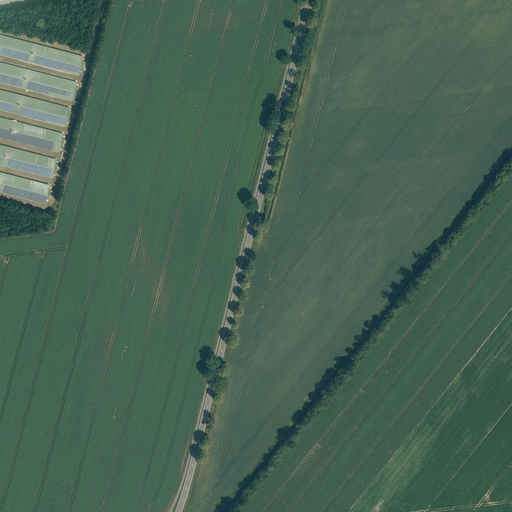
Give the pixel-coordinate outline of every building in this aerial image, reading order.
[(83,55),(0,33),(0,54),(78,75),(83,55)] [(77,81),(0,61),(0,82),(72,101),(77,81)] [(70,107),(0,89),(0,110),(65,127),(70,107)] [(63,133),(0,116),(0,137),(57,152),(63,133)] [(56,159),(0,144),(0,165),(51,178),(56,159)] [(50,185),(0,171),(0,192),(45,204),(50,185)]
